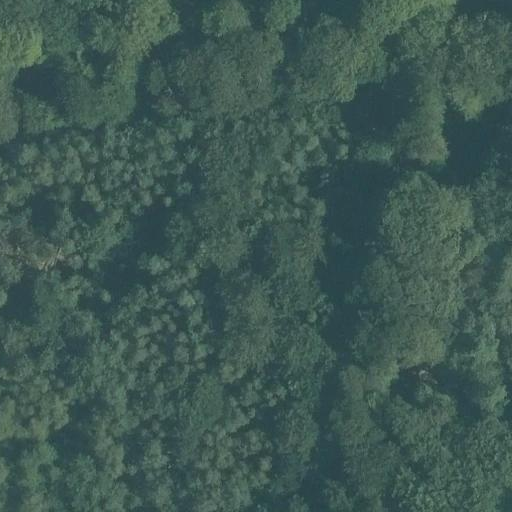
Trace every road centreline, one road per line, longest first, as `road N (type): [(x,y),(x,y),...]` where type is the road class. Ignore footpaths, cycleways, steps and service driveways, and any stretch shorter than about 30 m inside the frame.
road 1 (track): [(385,511),(431,346),(436,268),(465,129),(497,82)]
road 2 (unclassified): [(195,0),(0,20)]
